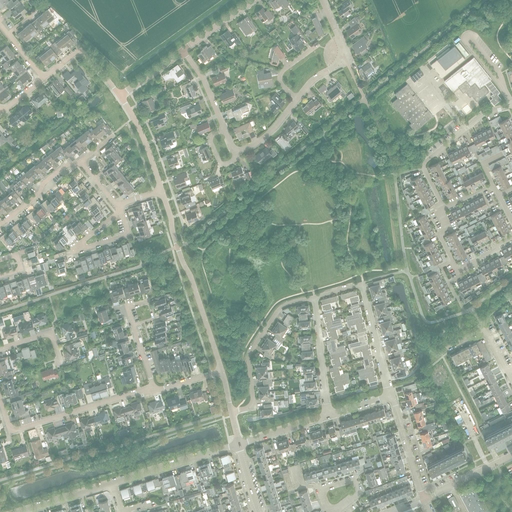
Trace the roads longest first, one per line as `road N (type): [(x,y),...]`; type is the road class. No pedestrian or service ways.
road 1 (residential): [(221,371),(161,190)]
road 2 (residential): [(155,388),(12,431),(0,403)]
road 3 (residential): [(390,396),(361,284),(314,297)]
road 4 (residential): [(232,412),(251,404),(252,350),(274,315),(314,297)]
road 5 (residential): [(444,207),(425,161),(479,116),(511,106)]
road 6 (residential): [(112,484),(238,444)]
road 7 (residential): [(120,212),(129,236),(78,250),(113,216)]
road 8 (residential): [(297,98),(344,61),(322,0)]
